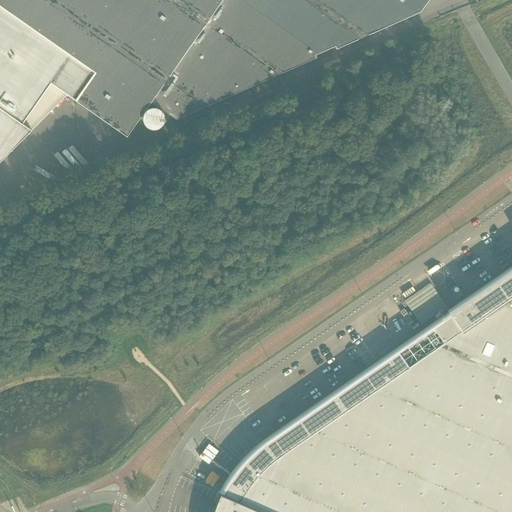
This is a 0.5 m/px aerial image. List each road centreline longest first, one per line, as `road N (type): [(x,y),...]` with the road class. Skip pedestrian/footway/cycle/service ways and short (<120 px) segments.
road 1 (unclassified): [(186,435),(262,370),(511,197)]
road 2 (unclassified): [(199,433),(511,208)]
